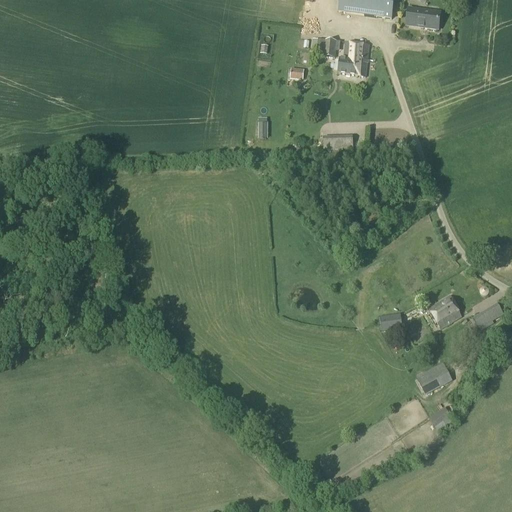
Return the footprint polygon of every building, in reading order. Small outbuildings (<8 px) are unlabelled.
[(339,0),(337,14),(391,22),(394,0),(339,0)] [(438,31),(440,15),(408,11),(406,27),(438,31)] [(143,24),(144,34),(153,33),(152,24),(143,24)] [(334,60),(336,43),(325,42),(323,59),(334,60)] [(365,79),(369,47),(345,45),(343,61),(340,61),(338,76),(365,79)] [(247,63),(305,67),(306,50),(248,46),(247,63)] [(293,82),(306,82),(306,74),(293,75),(293,82)] [(323,150),(338,149),(338,139),(323,139),(323,150)] [(440,331),(462,319),(450,298),(429,310),(440,331)] [(478,331),(502,316),(496,306),(472,321),(478,331)] [(380,320),(382,334),(402,331),(400,317),(380,320)] [(425,397),(452,383),(443,365),(415,379),(425,397)] [(437,434),(453,423),(446,413),(431,425),(437,434)]
